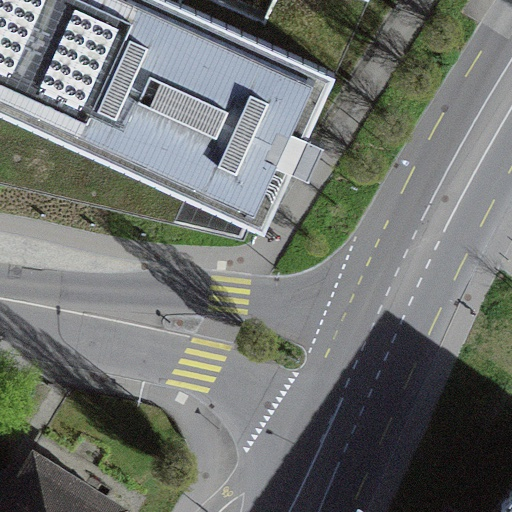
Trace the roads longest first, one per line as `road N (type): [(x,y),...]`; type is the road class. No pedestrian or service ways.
road 1 (tertiary): [(417,251),(343,286),(293,297),(10,300)]
road 2 (tertiary): [(10,300),(202,362),(276,406),(328,452)]
road 3 (secondary): [(417,251),(328,452)]
road 4 (secondary): [(511,86),(417,251)]
